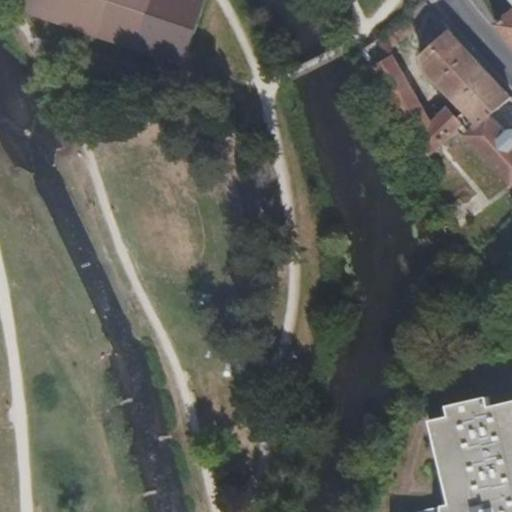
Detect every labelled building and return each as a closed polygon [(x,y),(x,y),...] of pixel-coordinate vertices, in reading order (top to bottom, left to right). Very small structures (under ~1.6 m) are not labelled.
[(31,0),(27,14),(188,67),(209,0),(31,0)] [(511,40),(511,18),(501,28),(511,40)] [(396,48),(417,32),(407,20),(387,36),(396,48)] [(469,108),(485,125),(497,114),(499,114),(511,101),(511,95),(469,48),(457,35),(431,58),(429,65),(469,108)] [(466,124),(459,117),(452,110),(435,126),(396,58),(379,69),(423,145),(431,157),(466,124)] [(511,101),(499,114),(497,114),(485,125),(472,136),(511,180),(511,101)] [(480,287),(490,276),(474,258),(463,269),(480,287)] [(511,511),(511,405),(500,408),(498,397),(460,405),(462,415),(447,418),(463,501),(458,502),(414,510),(414,511),(511,511)]
